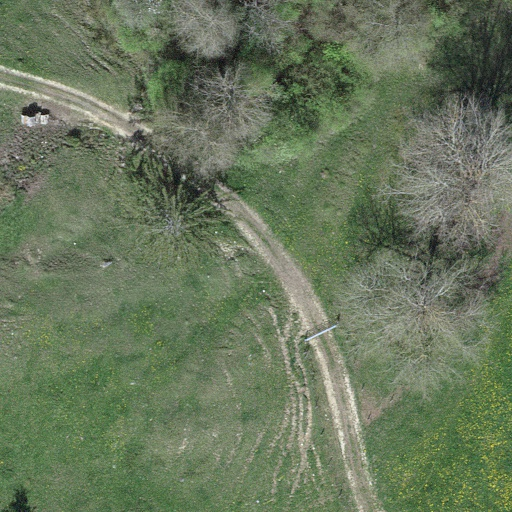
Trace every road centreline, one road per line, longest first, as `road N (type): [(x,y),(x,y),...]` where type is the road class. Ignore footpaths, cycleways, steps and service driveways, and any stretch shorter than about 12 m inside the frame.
road 1 (track): [(173,148),(239,205),(309,309),(370,511)]
road 2 (track): [(0,79),(63,97),(173,148)]
